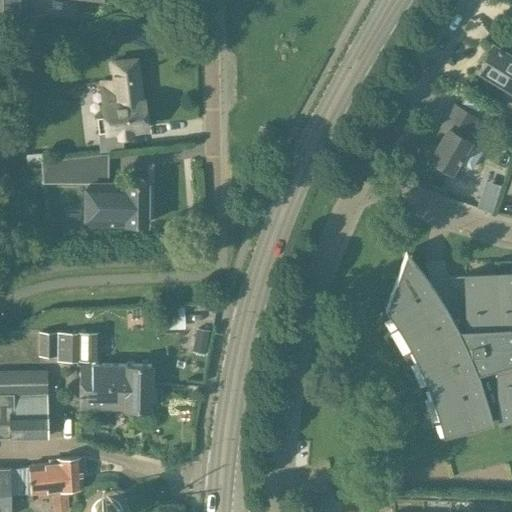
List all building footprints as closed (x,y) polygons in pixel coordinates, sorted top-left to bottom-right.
[(0,0),(0,18),(26,19),(25,0),(0,0)] [(477,70),(511,91),(511,52),(510,56),(491,45),(477,70)] [(144,101),(143,101),(137,58),(112,61),(114,79),(100,81),(101,88),(102,88),(106,116),(98,117),(100,132),(108,131),(109,138),(132,136),(131,128),(147,126),(144,101)] [(463,137),(476,116),(456,104),(441,129),(446,132),(430,159),(451,171),(457,161),(471,169),(483,148),(463,137)] [(500,130),(511,134),(511,119),(505,117),(500,130)] [(80,183),(80,158),(60,160),(60,183),(80,183)] [(148,223),(148,182),(91,182),(91,223),(148,223)] [(436,409),(443,434),(499,419),(499,420),(511,416),(511,272),(463,274),(464,298),(464,314),(465,327),(459,327),(428,279),(426,275),(406,250),(385,307),(397,324),(407,342),(417,361),(427,384),(436,409)] [(39,332),(39,355),(55,356),(56,356),(56,332),(39,332)] [(55,356),(55,360),(77,361),(78,361),(78,333),(56,332),(56,356),(55,356)] [(78,361),(77,361),(77,365),(79,365),(79,386),(151,387),(151,365),(94,364),(94,358),(98,358),(98,333),(78,333),(78,361)] [(0,438),(48,438),(47,414),(46,371),(0,371),(0,438)] [(79,386),(79,408),(150,409),(151,387),(79,386)] [(0,467),(0,511),(11,511),(11,495),(34,493),(53,492),(55,511),(69,511),(68,490),(83,489),(81,456),(59,457),(59,462),(32,464),(32,466),(10,468),(10,467),(0,467)] [(122,511),(121,508),(121,506),(119,504),(118,502),(116,501),(114,500),(112,499),(110,498),(107,498),(104,498),(101,499),(99,500),(97,502),(95,504),(94,506),(93,508),(92,511),(91,511),(122,511)]
